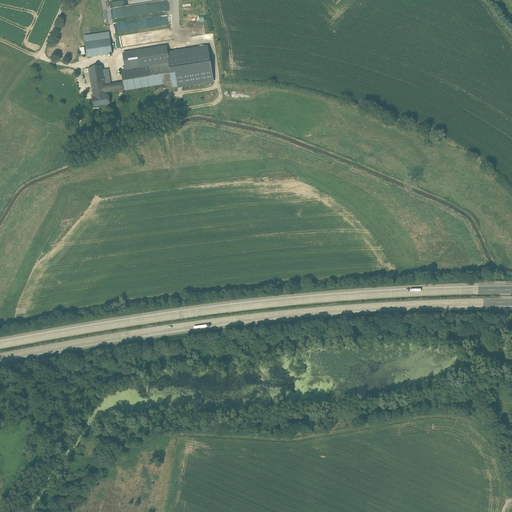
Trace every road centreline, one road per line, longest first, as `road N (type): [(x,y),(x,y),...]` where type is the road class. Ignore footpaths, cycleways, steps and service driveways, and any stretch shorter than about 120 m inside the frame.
road 1 (motorway): [(511,289),(274,302),(0,344)]
road 2 (motorway): [(0,357),(268,316),(511,302)]
